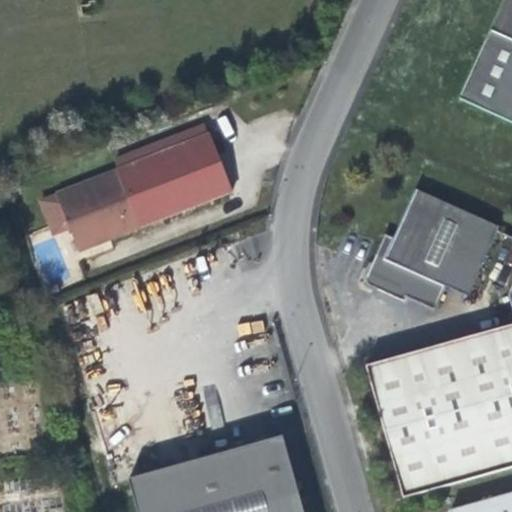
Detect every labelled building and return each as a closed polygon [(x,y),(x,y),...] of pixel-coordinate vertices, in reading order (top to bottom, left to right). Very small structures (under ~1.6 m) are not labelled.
[(511,0),(502,0),(455,98),(511,122),(511,0)] [(238,194),(216,138),(62,197),(83,253),(238,194)] [(438,283),(463,294),(494,223),(410,185),(388,235),(381,232),(362,274),(365,284),(396,298),(398,293),(427,306),(438,283)] [(511,467),(511,322),(366,363),(403,498),(511,467)] [(140,511),(306,511),(286,436),(131,479),(140,511)] [(511,511),(511,494),(450,511),(511,511)]
